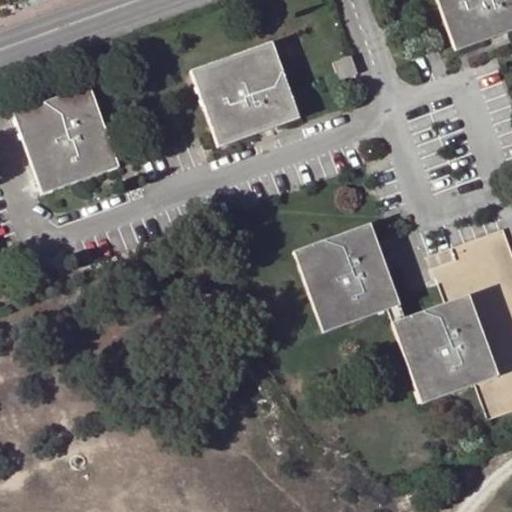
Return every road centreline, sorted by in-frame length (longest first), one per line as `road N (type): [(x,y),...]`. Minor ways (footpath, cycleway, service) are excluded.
road 1 (residential): [(0,145),(29,224),(58,236),(398,101)]
road 2 (residential): [(398,101),(461,92),(511,214)]
road 3 (residential): [(0,50),(141,0)]
